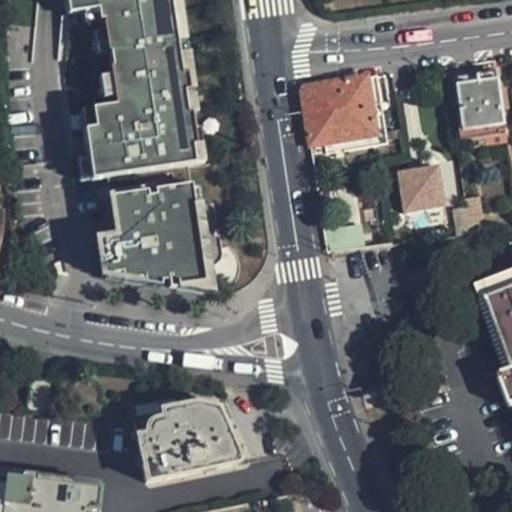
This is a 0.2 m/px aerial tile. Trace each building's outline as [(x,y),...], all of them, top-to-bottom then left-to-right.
[(103,197),(109,237),(95,239),(100,276),(103,276),(103,280),(142,286),(142,284),(157,287),(173,290),(205,295),(203,284),(206,284),(195,205),(192,206),(186,166),(191,165),(203,163),(198,128),(189,129),(187,114),(196,113),(194,97),(181,98),(180,94),(185,93),(193,92),(190,74),(185,75),(183,56),(175,57),(173,42),(183,40),(177,0),(64,0),(66,14),(82,12),(83,23),(97,21),(101,21),(103,31),(92,33),(95,53),(105,51),(108,51),(110,66),(108,66),(109,74),(98,76),(101,98),(112,96),(113,104),(79,109),(86,157),(75,159),(78,180),(90,179),(90,180),(105,178),(108,196),(103,197)] [(498,72),(457,78),(464,133),(505,126),(498,72)] [(367,80),(301,88),(310,151),(375,141),(367,80)] [(409,181),(409,177),(398,179),(404,218),(444,212),(438,173),(414,176),(414,180),(409,181)] [(482,197),(465,199),(467,213),(470,237),(488,234),(482,197)] [(470,237),(467,213),(452,215),(455,239),(470,237)] [(511,276),(484,287),(511,362),(511,370),(505,373),(500,375),(499,376),(498,378),(497,380),(496,383),(505,406),(508,409),(510,410),(511,410),(511,276)] [(475,290),(505,373),(511,370),(511,362),(484,287),(475,290)] [(48,384),(32,381),(24,416),(40,419),(48,384)] [(144,484),(237,464),(217,409),(191,405),(132,419),(144,484)] [(0,511),(93,511),(95,493),(21,484),(22,477),(3,475),(2,482),(0,481),(0,511)]
